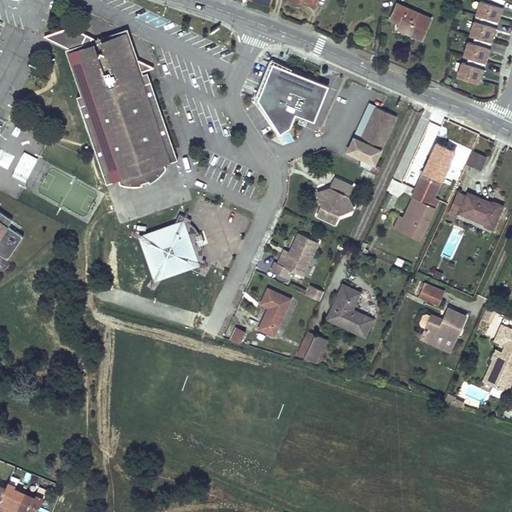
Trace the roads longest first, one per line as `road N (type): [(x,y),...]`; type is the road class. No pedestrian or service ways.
road 1 (residential): [(211,327),(273,183),(234,102),(262,27)]
road 2 (tertiary): [(262,27),(500,127)]
road 3 (unknown): [(271,166),(330,127),(354,97),(363,65)]
